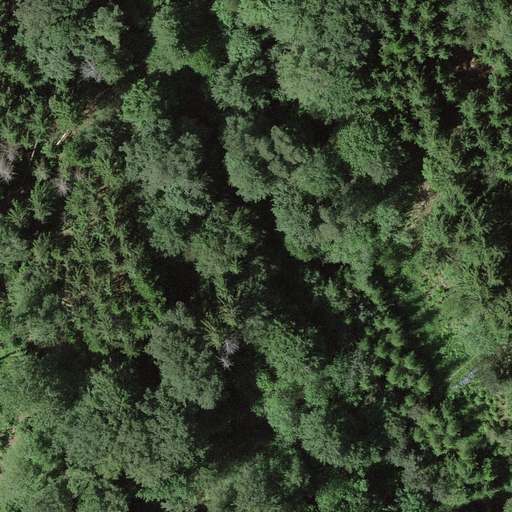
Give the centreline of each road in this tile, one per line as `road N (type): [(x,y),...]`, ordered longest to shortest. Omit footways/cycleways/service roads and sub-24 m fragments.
road 1 (track): [(188,511),(350,458),(511,321)]
road 2 (track): [(511,489),(439,495),(350,458)]
